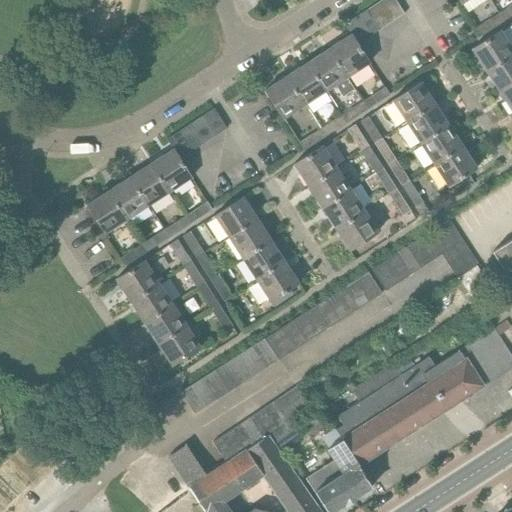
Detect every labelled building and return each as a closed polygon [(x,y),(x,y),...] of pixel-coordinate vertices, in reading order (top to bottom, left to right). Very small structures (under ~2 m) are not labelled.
[(392,22),(404,14),(394,0),(383,0),(380,2),(392,22)] [(469,13),(488,0),(458,0),(461,4),(463,3),(469,13)] [(381,30),(392,22),(380,2),(368,10),(381,30)] [(511,5),(498,14),(503,22),(511,16),(511,5)] [(369,37),(381,30),(368,10),(356,18),(369,37)] [(477,28),(482,36),(503,22),(498,14),(477,28)] [(357,45),(369,37),(356,18),(344,25),(351,35),(357,45)] [(486,72),(511,54),(511,49),(500,32),(472,50),(486,72)] [(330,49),(347,78),(369,64),(357,45),(351,35),(330,49)] [(355,89),(347,78),(330,49),(308,63),(326,91),(336,85),(344,96),(355,89)] [(499,93),(511,85),(511,54),(486,72),(499,93)] [(305,105),(326,91),(308,63),(287,77),(305,105)] [(284,119),(305,105),(287,77),(265,91),(284,119)] [(406,123),(435,104),(421,83),(392,101),(406,123)] [(511,112),(511,85),(499,93),(511,112)] [(363,102),(369,109),(390,95),(385,88),(363,102)] [(342,116),(347,124),(369,109),(363,102),(342,116)] [(420,144),(449,126),(435,104),(406,123),(420,144)] [(215,137),(226,129),(214,110),(202,117),(215,137)] [(321,129),(326,137),(347,124),(342,116),(321,129)] [(203,144),(215,137),(202,117),(190,125),(203,144)] [(374,143),(381,138),(368,117),(360,122),(374,143)] [(191,152),(203,144),(190,125),(178,132),(191,152)] [(361,152),(369,147),(355,125),(347,130),(361,152)] [(434,166),(463,147),(449,126),(420,144),(434,166)] [(299,144),(304,151),(326,137),(321,129),(299,144)] [(179,159),(191,152),(178,132),(167,140),(173,150),(179,159)] [(388,165),(395,160),(381,138),(374,143),(388,165)] [(308,186),(336,168),(322,146),(294,165),(308,186)] [(375,174),(383,169),(369,147),(361,152),(375,174)] [(463,147),(434,166),(448,187),(477,169),(463,147)] [(152,164),(170,192),(191,178),(179,159),(173,150),(152,164)] [(401,186),(409,181),(395,160),(388,165),(401,186)] [(148,206),(170,192),(152,164),(130,178),(148,206)] [(322,208),(350,189),(336,168),(308,186),(322,208)] [(388,194),(396,189),(383,169),(375,174),(388,194)] [(127,220),(148,206),(130,178),(109,192),(127,220)] [(335,229),(364,211),(350,189),(322,208),(335,229)] [(403,216),(410,212),(396,189),(388,194),(403,216)] [(105,234),(127,220),(109,192),(87,205),(105,234)] [(416,192),(408,197),(416,208),(424,203),(416,192)] [(228,238),(257,219),(243,198),(214,216),(228,238)] [(186,216),(191,224),(213,210),(208,202),(186,216)] [(364,211),(335,229),(349,251),(378,233),(364,211)] [(165,229),(171,237),(191,224),(186,216),(165,229)] [(242,259),(271,241),(257,219),(228,238),(242,259)] [(450,266),(471,252),(449,219),(428,233),(441,254),(450,266)] [(144,243),(149,251),(171,237),(165,229),(144,243)] [(197,260),(205,255),(190,232),(183,237),(197,260)] [(430,261),(441,254),(428,233),(417,241),(430,261)] [(511,239),(492,252),(511,282),(511,239)] [(192,264),(191,262),(177,241),(169,246),(184,269),(192,264)] [(256,281),(285,262),(271,241),(242,259),(256,281)] [(419,269),(430,261),(417,241),(406,248),(419,269)] [(121,258),(126,266),(149,251),(144,243),(121,258)] [(408,276),(419,269),(406,248),(395,255),(408,276)] [(458,279),(479,265),(471,252),(450,266),(458,279)] [(397,283),(408,276),(395,255),(384,263),(397,283)] [(130,302),(158,283),(144,262),(116,280),(130,302)] [(285,262),(256,281),(270,302),(299,284),(285,262)] [(210,263),(202,267),(211,281),(219,276),(210,263)] [(386,291),(397,283),(384,263),(373,270),(386,291)] [(198,290),(206,285),(192,264),(184,269),(198,290)] [(370,302),(381,295),(368,273),(356,280),(370,302)] [(224,301),(232,296),(219,276),(211,281),(224,301)] [(359,309),(370,302),(356,280),(345,287),(359,309)] [(144,323),(172,305),(158,283),(130,302),(144,323)] [(211,311),(219,306),(206,285),(198,290),(211,311)] [(348,316),(359,309),(345,287),(334,294),(348,316)] [(337,323),(348,316),(334,294),(323,302),(337,323)] [(326,330),(337,323),(323,302),(312,309),(326,330)] [(491,302),(481,308),(487,319),(497,312),(491,302)] [(157,345),(186,326),(172,305),(144,323),(157,345)] [(225,331),(232,326),(219,306),(211,311),(225,331)] [(315,337),(326,330),(312,309),(301,316),(315,337)] [(304,344),(315,337),(301,316),(291,323),(304,344)] [(294,351),(304,344),(291,323),(280,330),(294,351)] [(186,326),(157,345),(171,366),(200,348),(186,326)] [(341,441),(358,465),(511,366),(511,357),(494,328),(458,351),(459,351),(435,367),(429,358),(337,417),(343,425),(335,430),(341,441)] [(283,358),(294,351),(280,330),(269,337),(283,358)] [(272,366),(283,358),(269,337),(258,344),(272,366)] [(261,373),(272,366),(258,344),(247,351),(261,373)] [(250,380),(261,373),(247,351),(236,358),(250,380)] [(239,387),(250,380),(236,358),(225,365),(239,387)] [(228,394),(239,387),(225,365),(214,372),(228,394)] [(217,401),(228,394),(214,372),(203,380),(217,401)] [(206,408),(217,401),(203,380),(192,387),(206,408)] [(195,415),(206,408),(192,387),(181,394),(195,415)] [(299,415),(310,407),(296,387),(285,394),(299,415)] [(289,422),(299,415),(285,394),(275,402),(289,422)] [(287,424),(289,422),(275,402),(265,408),(278,429),(287,424)] [(267,436),(278,429),(265,408),(254,415),(267,436)] [(244,422),(257,442),(267,436),(254,415),(244,422)] [(257,442),(244,422),(233,429),(246,449),(257,442)] [(235,456),(225,463),(202,477),(188,487),(205,511),(204,511),(321,511),(279,452),(274,443),(292,431),(287,424),(278,429),(267,436),(257,442),(246,449),(235,456)] [(235,456),(246,449),(233,429),(223,436),(235,456)] [(300,438),(294,430),(292,431),(274,443),(279,452),(300,438)] [(213,443),(225,463),(235,456),(223,436),(213,443)] [(327,511),(333,511),(372,488),(372,487),(358,465),(341,441),(327,450),(333,460),(306,478),(327,511)]
